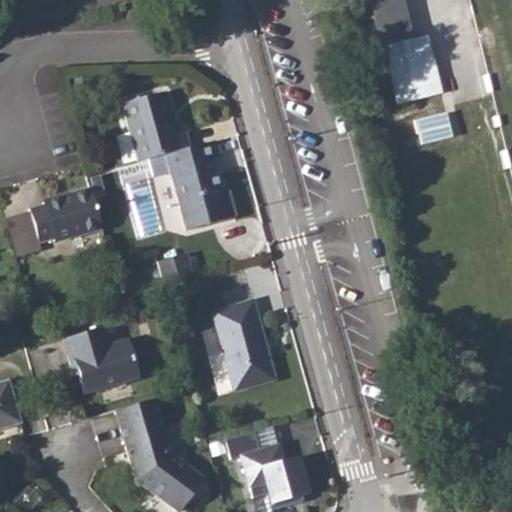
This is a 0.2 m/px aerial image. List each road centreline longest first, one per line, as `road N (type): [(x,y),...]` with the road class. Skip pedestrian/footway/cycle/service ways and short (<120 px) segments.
road 1 (residential): [(238,51),(367,511)]
road 2 (residential): [(238,51),(40,45),(1,94),(2,123)]
